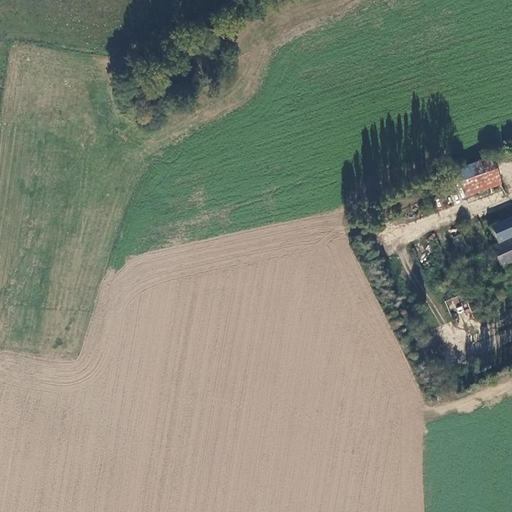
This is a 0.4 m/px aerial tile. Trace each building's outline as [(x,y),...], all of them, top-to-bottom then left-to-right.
[(498,183),(490,158),(454,166),(461,186),(463,193),(498,183)] [(342,209),(345,216),(350,228),(461,186),(454,166),(342,209)] [(511,204),(483,215),(488,226),(511,217),(511,204)] [(511,217),(488,226),(495,246),(511,238),(511,217)] [(511,238),(495,246),(489,248),(497,266),(510,261),(511,260),(511,238)] [(460,315),(451,291),(414,304),(435,367),(449,362),(435,324),(460,315)]
